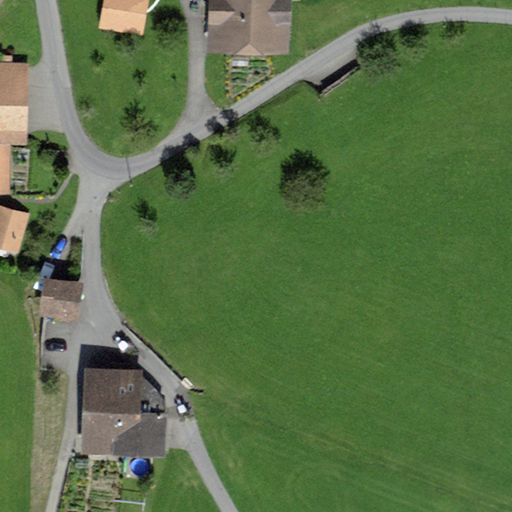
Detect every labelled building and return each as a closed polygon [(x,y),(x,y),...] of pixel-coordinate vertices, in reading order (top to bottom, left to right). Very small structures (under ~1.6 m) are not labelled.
[(112,0),(108,18),(134,23),(138,0),(112,0)] [(287,0),(221,0),(220,38),(278,40),(279,1),(287,1),(287,0)] [(178,76),(178,113),(195,113),(195,76),(178,76)] [(0,123),(20,124),(21,94),(0,93),(0,180),(6,180),(8,146),(1,138),(0,137),(0,123)] [(0,209),(0,210),(0,236),(16,241),(24,215),(0,209)] [(77,284),(48,280),(44,311),(72,315),(77,284)] [(136,377),(95,376),(93,440),(160,443),(162,397),(144,379),(136,379),(136,377)]
